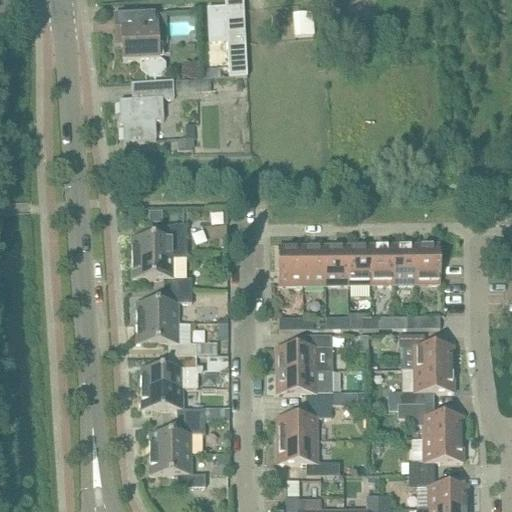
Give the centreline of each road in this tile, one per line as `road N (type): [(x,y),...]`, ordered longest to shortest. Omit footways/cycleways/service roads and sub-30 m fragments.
road 1 (tertiary): [(89,386),(60,0)]
road 2 (residential): [(247,511),(246,230)]
road 3 (residential): [(479,245),(485,389),(493,421),(507,432)]
road 4 (residential): [(355,229),(454,228),(479,245)]
road 5 (tertiary): [(114,511),(89,386)]
road 6 (tertiary): [(89,386),(89,511)]
